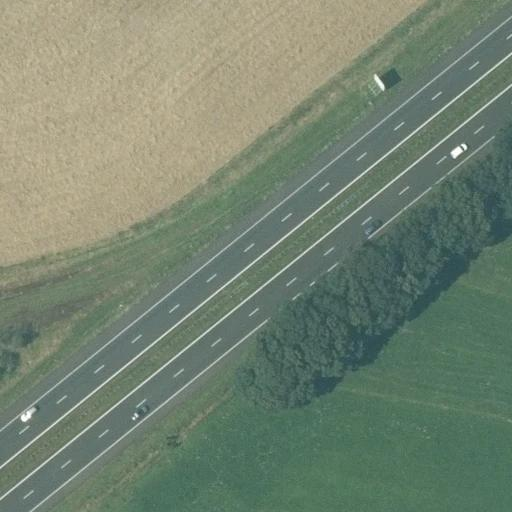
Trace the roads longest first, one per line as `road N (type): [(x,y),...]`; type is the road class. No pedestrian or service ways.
road 1 (motorway): [(511,37),(0,450)]
road 2 (motorway): [(8,511),(511,104)]
